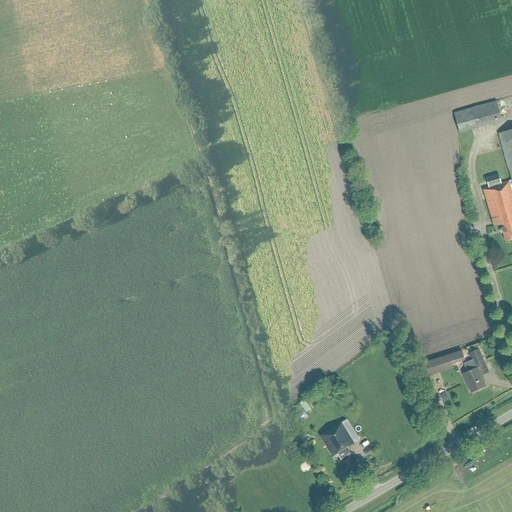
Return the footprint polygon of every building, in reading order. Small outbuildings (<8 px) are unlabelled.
[(497,102),(454,113),(459,133),(502,121),(497,102)] [(493,223),(494,226),(501,224),(502,228),(506,241),(511,238),(511,129),(498,133),(511,179),(511,180),(504,182),(502,183),(501,183),(501,182),(498,174),(493,176),(486,178),(489,188),(483,189),(493,223)] [(469,363),(472,370),(463,374),(471,392),(485,385),(476,365),(484,361),(479,349),(470,353),(473,362),(469,363)] [(426,377),(443,371),(439,358),(421,364),(426,377)] [(299,403),(307,413),(314,408),(308,400),(310,398),(309,396),(299,403)] [(341,460),(339,461),(346,471),(347,470),(354,479),(362,474),(357,466),(359,465),(351,453),(347,448),(358,441),(346,420),(320,435),(333,456),(337,454),(341,460)]
